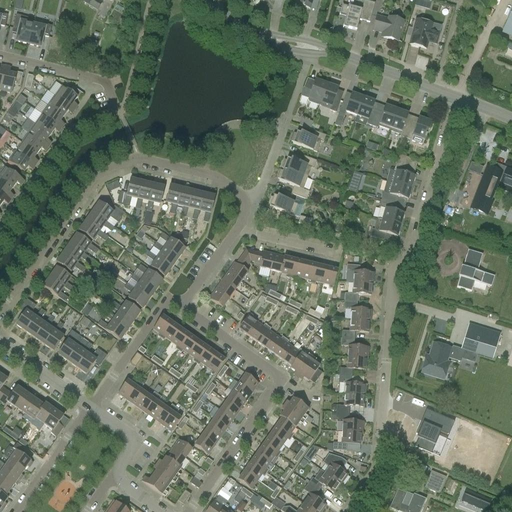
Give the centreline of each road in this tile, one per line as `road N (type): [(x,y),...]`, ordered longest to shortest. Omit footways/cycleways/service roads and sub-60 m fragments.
road 1 (residential): [(344,511),(376,463),(389,289),(452,97)]
road 2 (residential): [(0,313),(98,178),(139,161),(217,181),(239,195),(246,212)]
road 3 (residential): [(0,233),(70,132),(117,113),(103,82),(0,56)]
road 4 (residential): [(188,511),(276,381),(183,306)]
road 5 (residential): [(246,212),(311,54)]
road 6 (tertiary): [(452,97),(311,54)]
road 7 (residential): [(183,306),(163,304),(90,406)]
road 8 (residential): [(16,511),(90,406)]
road 9 (tertiary): [(311,54),(273,44),(199,3)]
